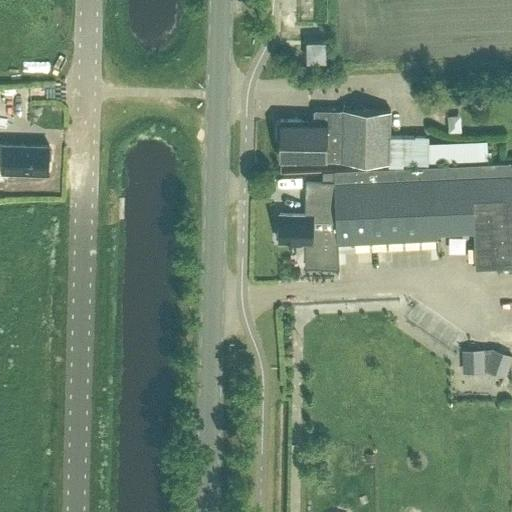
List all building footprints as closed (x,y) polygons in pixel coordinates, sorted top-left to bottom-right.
[(308,60),(325,60),(325,41),(308,41),(308,60)] [(390,162),(391,110),(316,108),(314,110),(314,120),(281,119),(278,119),(276,122),(276,138),(278,140),(281,140),(281,141),(281,159),(390,162)] [(428,144),(428,133),(411,133),(413,162),(487,159),(487,142),(428,144)] [(48,172),(49,158),(52,155),(52,149),(49,147),(49,144),(5,142),(5,141),(0,141),(0,177),(4,177),(4,171),(48,172)] [(338,242),(355,242),(355,253),(370,253),(370,241),(437,238),(436,228),(472,227),(471,195),(476,195),(479,263),(511,261),(511,162),(433,165),(334,170),(334,181),(335,183),(336,215),(337,243),(338,243),(338,242)] [(324,170),(323,181),(334,181),(334,170),(324,170)] [(337,243),(336,215),(312,215),(312,216),(280,215),(281,242),(311,243),(311,242),(337,243)] [(511,354),(495,348),(483,348),(465,349),(465,365),(483,365),(483,364),(488,364),(506,370),(511,354)]
